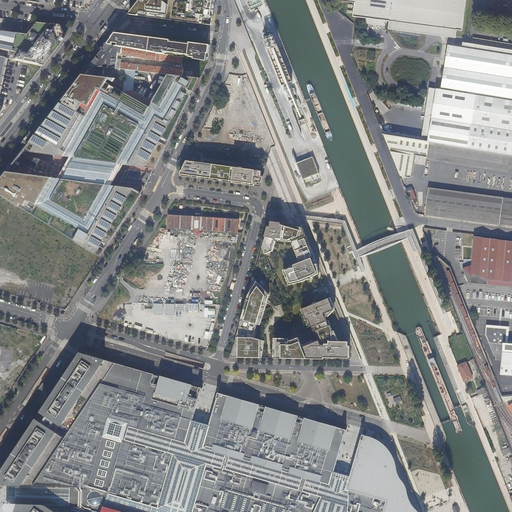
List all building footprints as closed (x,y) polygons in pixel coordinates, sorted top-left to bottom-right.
[(141,0),(134,10),(217,25),(220,21),(221,16),(215,0),(141,0)] [(464,31),(467,0),(341,0),(341,2),(356,4),(355,18),(365,19),(393,22),(392,28),(455,36),(456,30),(464,31)] [(0,57),(7,59),(42,66),(62,40),(56,27),(34,24),(26,34),(0,30),(0,57)] [(271,33),(258,39),(280,85),(282,84),(298,117),(299,121),(305,118),(302,111),(305,110),(303,105),(305,104),(271,33)] [(127,35),(116,34),(112,38),(112,39),(108,44),(165,54),(166,52),(191,55),(191,57),(195,57),(194,59),(200,60),(207,61),(209,59),(210,59),(212,46),(142,37),(142,38),(127,36),(127,35)] [(511,50),(450,40),(441,90),(511,101),(511,50)] [(99,54),(107,45),(104,43),(97,52),(99,54)] [(108,44),(107,45),(99,54),(90,66),(105,68),(119,69),(125,70),(137,71),(144,72),(169,75),(176,76),(183,76),(184,70),(121,63),(120,66),(117,66),(118,61),(118,60),(119,53),(122,54),(122,55),(160,61),(160,60),(183,64),(183,61),(184,57),(183,57),(165,54),(108,44)] [(84,75),(89,67),(86,65),(80,72),(84,75)] [(105,68),(90,66),(89,67),(84,75),(83,75),(110,78),(112,78),(113,74),(105,73),(105,68)] [(136,81),(137,71),(125,70),(124,80),(123,91),(150,107),(154,102),(135,91),(136,81)] [(155,169),(180,119),(200,79),(199,79),(183,76),(176,76),(169,75),(154,102),(150,107),(123,91),(108,83),(110,78),(83,75),(49,119),(42,128),(37,134),(25,149),(31,153),(69,158),(131,166),(155,169)] [(429,88),(422,133),(511,147),(511,101),(441,90),(429,88)] [(511,147),(422,133),(421,142),(469,149),(510,155),(511,155),(511,147)] [(392,137),(384,136),(401,177),(405,178),(408,155),(421,157),(421,159),(511,173),(511,155),(510,155),(469,149),(421,142),(417,141),(392,137)] [(313,157),(297,164),(303,180),(320,174),(313,157)] [(119,187),(131,166),(69,158),(58,178),(119,187)] [(187,162),(180,176),(254,186),(255,183),(261,183),(262,176),(261,176),(261,171),(255,170),(255,169),(246,168),(246,170),(238,169),(239,166),(234,165),(234,167),(200,162),(200,164),(187,162)] [(100,257),(142,195),(140,194),(140,193),(138,191),(134,189),(119,187),(58,178),(8,172),(0,181),(0,194),(46,223),(100,257)] [(409,201),(415,199),(412,187),(405,189),(409,201)] [(511,198),(428,188),(425,215),(431,216),(511,226),(511,198)] [(169,229),(239,233),(240,220),(170,216),(169,229)] [(317,263),(302,225),(284,224),(284,223),(271,221),(271,222),(269,222),(265,236),(266,237),(263,247),(266,254),(273,251),(276,240),(292,242),(293,243),(301,263),(283,270),(289,285),(300,282),(312,277),(319,273),(317,263)] [(511,242),(475,238),(471,273),(487,279),(491,280),(499,280),(511,281),(511,242)] [(266,254),(263,247),(263,246),(231,356),(238,357),(238,338),(253,338),(257,324),(260,325),(270,294),(265,290),(271,268),(266,254)] [(348,357),(349,341),(339,341),(335,330),(333,331),(331,325),(329,325),(326,317),(334,309),(330,298),(303,309),(309,325),(312,324),(315,331),(318,330),(322,339),(314,342),(313,341),(302,345),(307,357),(308,358),(313,358),(313,357),(324,357),(324,359),(332,359),(332,357),(348,357)] [(203,308),(203,317),(215,317),(215,308),(203,308)] [(203,338),(209,340),(211,333),(204,331),(203,338)] [(261,358),(264,341),(253,338),(238,338),(238,357),(261,358)] [(307,357),(302,345),(300,338),(275,338),(275,358),(308,358),(307,357)] [(511,344),(489,342),(495,356),(497,356),(496,359),(504,360),(503,375),(511,375),(511,344)] [(419,511),(411,502),(408,493),(407,489),(406,484),(400,476),(394,458),(391,451),(384,444),(381,442),(377,439),(367,435),(362,434),(350,475),(343,473),(334,471),(346,429),(218,392),(209,425),(200,422),(193,420),(202,388),(81,353),(43,411),(68,428),(62,436),(37,420),(0,475),(0,477),(0,478),(1,478),(1,479),(2,480),(2,481),(3,481),(3,482),(3,483),(3,484),(4,485),(17,486),(17,487),(22,487),(22,495),(22,503),(16,503),(16,504),(16,505),(15,506),(15,507),(15,508),(15,509),(14,510),(13,511),(14,511),(419,511)] [(466,363),(457,366),(464,382),(472,379),(466,363)] [(480,395),(487,392),(485,387),(478,390),(480,395)] [(393,397),(395,403),(403,400),(400,394),(393,397)]
